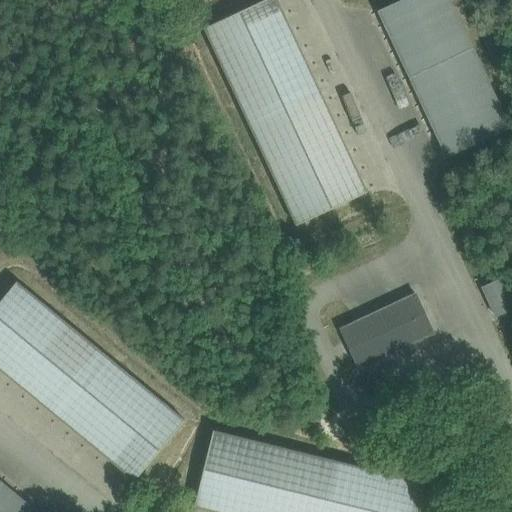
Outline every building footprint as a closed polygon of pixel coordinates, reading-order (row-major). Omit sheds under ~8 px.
[(277,0),(261,0),(204,27),(296,225),(368,192),(277,0)] [(448,0),(400,0),(380,10),(448,156),(509,127),(448,0)] [(511,301),(501,278),(483,286),(496,316),(511,308),(511,301)] [(185,420),(16,281),(0,300),(0,369),(135,480),(185,420)] [(355,322),(341,329),(346,341),(348,345),(351,350),(353,354),(359,367),(373,360),(434,332),(416,293),(407,298),(403,300),(355,322)] [(213,430),(194,506),(216,511),(416,511),(424,482),(213,430)] [(36,511),(0,482),(0,511),(36,511)]
